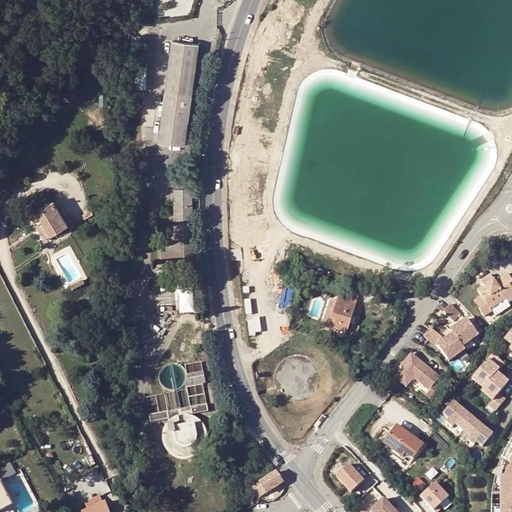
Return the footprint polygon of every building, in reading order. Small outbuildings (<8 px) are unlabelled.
[(145,85),(144,38),(133,38),(134,85),(145,85)] [(185,145),(198,46),(172,42),(157,142),(185,145)] [(105,120),(102,113),(102,111),(95,114),(98,122),(101,121),(101,123),(106,122),(105,120)] [(193,260),(192,178),(174,179),(175,244),(160,244),(160,260),(193,260)] [(53,202),(30,215),(35,225),(42,220),(52,235),(67,226),(53,202)] [(83,215),(85,219),(93,214),(91,210),(83,215)] [(42,220),(35,225),(44,240),(52,235),(42,220)] [(232,261),(242,259),(241,248),(230,250),(232,261)] [(474,301),(481,312),(484,316),(485,317),(493,312),(491,309),(506,298),(509,303),(511,300),(511,276),(511,278),(508,274),(496,282),(491,275),(481,282),(484,287),(478,291),(482,296),(474,301)] [(81,282),(71,287),(73,291),(83,286),(81,282)] [(196,310),(195,285),(178,286),(178,311),(196,310)] [(340,296),(355,301),(357,295),(342,290),(340,296)] [(336,302),(334,310),(331,318),(329,326),(328,328),(346,333),(357,302),(355,301),(340,296),(338,296),(336,302)] [(493,312),(494,313),(509,303),(506,298),(491,309),(493,312)] [(451,304),(444,312),(455,322),(459,317),(464,321),(452,331),(454,334),(464,347),(479,335),(467,319),(451,304)] [(484,316),(481,312),(474,317),(477,321),(484,316)] [(326,316),(323,325),(329,326),(331,318),(326,316)] [(464,347),(454,334),(441,344),(439,342),(443,337),(431,328),(425,336),(438,346),(450,362),(466,350),(464,347)] [(393,377),(403,384),(410,375),(414,378),(429,391),(426,395),(432,400),(441,388),(435,383),(440,377),(411,354),(393,377)] [(489,359),(473,377),(484,387),(498,371),(500,368),(489,359)] [(509,381),(498,371),(484,387),(482,390),(492,399),(488,404),(495,410),(506,399),(499,393),(509,381)] [(203,372),(188,375),(186,387),(202,384),(204,383),(203,372)] [(410,375),(403,384),(407,387),(414,378),(410,375)] [(462,429),(473,418),(454,401),(449,406),(443,412),(449,417),(446,421),(452,427),(455,423),(462,429)] [(207,412),(206,404),(191,407),(191,415),(207,412)] [(168,411),(168,419),(191,415),(191,407),(168,411)] [(149,415),(151,422),(168,419),(168,411),(149,415)] [(203,428),(198,423),(192,419),(185,418),(178,419),(172,422),(166,428),(163,435),(162,442),(164,450),(169,456),(175,460),(182,462),(190,462),(197,459),(202,454),(206,448),(207,441),(206,434),(203,428)] [(482,447),(492,434),(473,418),(462,429),(463,430),(470,436),(467,440),(473,445),(476,441),(482,447)] [(383,444),(402,457),(405,454),(413,459),(423,445),(396,426),(383,444)] [(402,457),(383,444),(382,446),(401,460),(402,457)] [(6,478),(17,472),(11,462),(1,468),(6,478)] [(511,511),(511,463),(511,464),(511,468),(506,478),(503,478),(502,495),(502,508),(501,511),(511,511)] [(349,466),(336,477),(352,493),(364,482),(349,466)] [(262,493),(264,497),(271,493),(283,484),(275,473),(259,484),(264,492),(262,493)] [(502,495),(503,478),(493,478),(493,495),(502,495)] [(413,485),(417,489),(423,482),(419,479),(413,485)] [(438,481),(424,495),(439,511),(445,506),(443,504),(451,495),(438,481)] [(68,493),(61,497),(67,509),(71,508),(73,507),(71,504),(73,503),(68,493)] [(108,511),(105,504),(103,505),(99,497),(85,503),(88,511),(85,511),(108,511)] [(393,511),(381,499),(367,511),(368,511),(393,511)]
